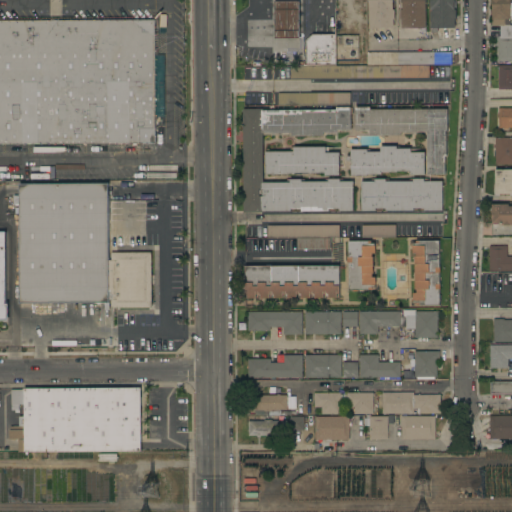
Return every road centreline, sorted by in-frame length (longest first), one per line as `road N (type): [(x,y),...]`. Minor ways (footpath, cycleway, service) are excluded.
road 1 (residential): [(473,0),(459,443)]
road 2 (tertiary): [(210,158),(212,472)]
road 3 (residential): [(0,370),(211,368)]
road 4 (tertiary): [(209,17),(210,158)]
